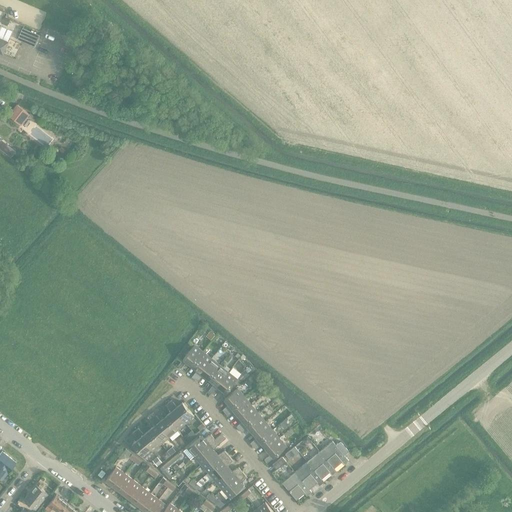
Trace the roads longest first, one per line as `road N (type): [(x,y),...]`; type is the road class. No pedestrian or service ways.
road 1 (tertiary): [(511,347),(310,511)]
road 2 (residential): [(295,511),(185,381)]
